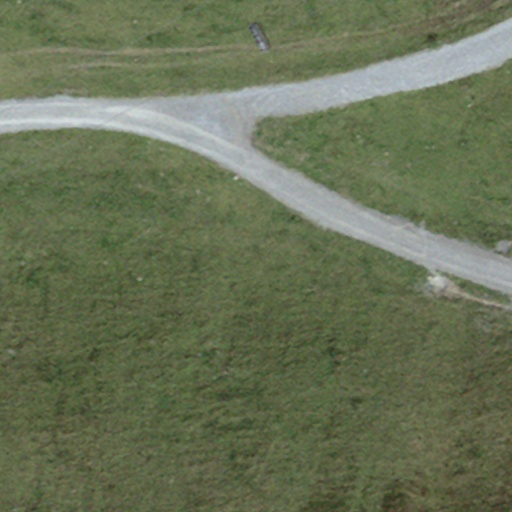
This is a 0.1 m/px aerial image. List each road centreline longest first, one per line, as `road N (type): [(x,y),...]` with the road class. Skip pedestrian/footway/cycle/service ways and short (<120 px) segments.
road 1 (track): [(0,120),(236,108),(472,58),(511,31)]
road 2 (track): [(511,281),(457,266),(294,175),(236,108)]
